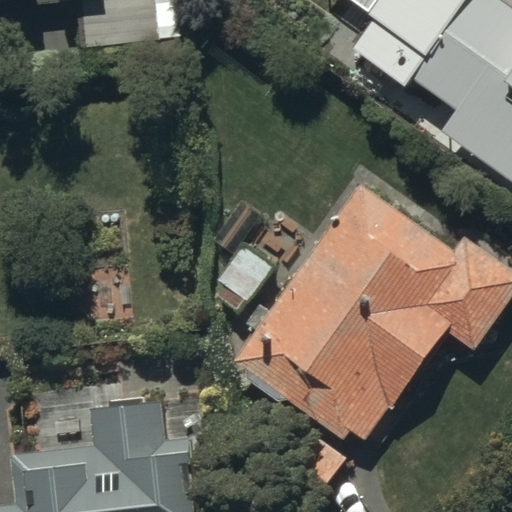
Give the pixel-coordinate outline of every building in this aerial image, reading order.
[(0,0),(0,11),(98,3),(99,13),(84,15),(89,68),(187,59),(181,0),(156,0),(114,4),(113,0),(0,0)] [(511,127),(511,52),(439,0),(408,0),(383,36),(333,0),(326,0),(298,40),(353,80),(350,84),(477,176),(511,127)] [(460,259),(366,193),(279,320),(263,309),(249,331),(258,337),(234,371),(348,450),(356,439),(371,449),(396,413),(404,419),(456,344),(481,362),(511,317),(511,274),(470,245),(460,259)] [(275,273),(247,251),(219,287),(226,293),(218,303),(239,319),(275,273)] [(164,411),(94,415),(97,459),(18,464),(21,511),(207,511),(204,446),(167,448),(164,411)]
